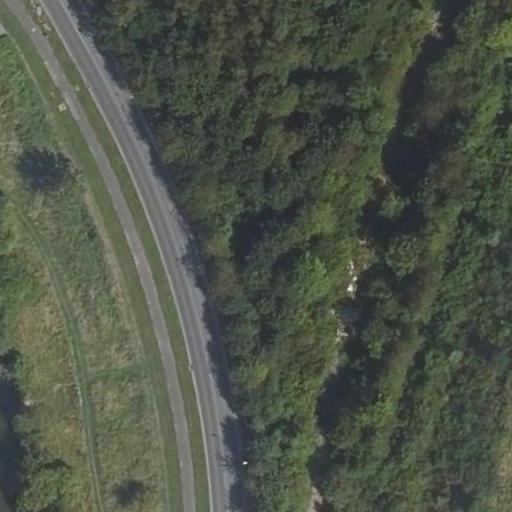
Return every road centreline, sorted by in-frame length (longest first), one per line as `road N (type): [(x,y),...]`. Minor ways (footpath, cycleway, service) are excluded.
road 1 (secondary): [(226,511),(217,419),(168,214),(62,0)]
road 2 (track): [(511,144),(486,207),(401,511)]
